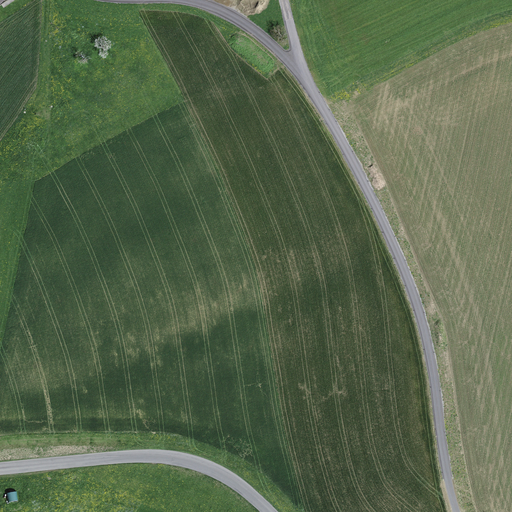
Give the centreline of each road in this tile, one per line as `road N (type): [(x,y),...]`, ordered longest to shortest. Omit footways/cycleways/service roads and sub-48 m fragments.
road 1 (unclassified): [(452,511),(420,309),(373,196),(306,77)]
road 2 (tertiary): [(0,468),(172,457),(224,475),(269,511)]
road 3 (unclassified): [(306,77),(243,20),(187,0)]
